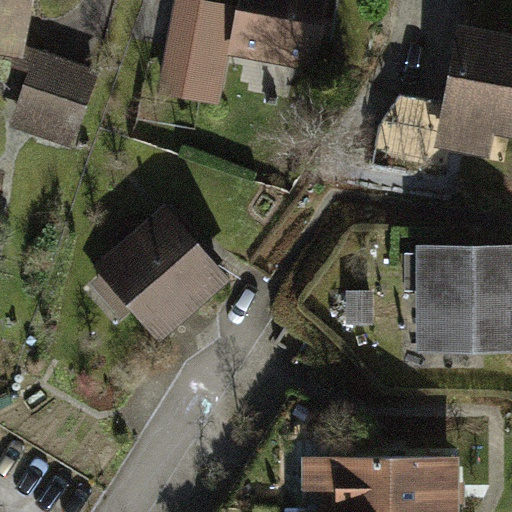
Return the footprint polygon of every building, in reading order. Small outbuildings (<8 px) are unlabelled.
[(37,0),(0,0),(0,61),(25,66),(37,0)] [(344,0),(249,0),(237,63),(328,81),(344,0)] [(211,23),(169,14),(155,76),(197,85),(211,23)] [(511,40),(465,31),(441,152),(498,163),(503,139),(511,140),(511,40)] [(111,81),(44,60),(20,134),(87,156),(111,81)] [(171,212),(101,268),(165,347),(235,291),(171,212)] [(511,246),(422,248),(425,357),(511,354),(511,246)] [(381,295),(350,296),(350,332),(382,332),(381,295)] [(457,511),(456,461),(303,466),(302,511),(457,511)]
